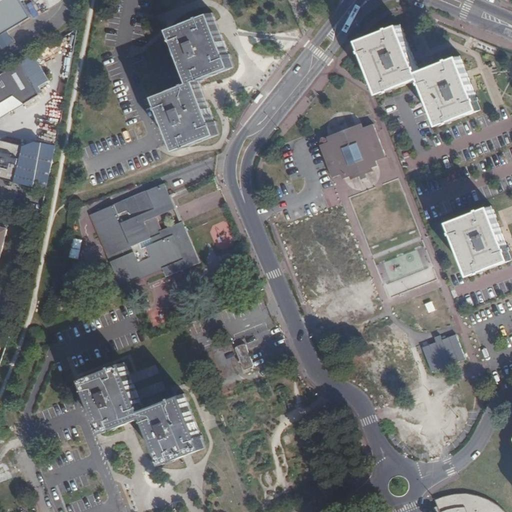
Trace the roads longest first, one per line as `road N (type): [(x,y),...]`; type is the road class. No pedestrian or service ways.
road 1 (residential): [(348,0),(234,151),(231,180),(257,237)]
road 2 (residential): [(257,237),(247,158),(364,0)]
road 3 (residential): [(257,237),(312,364),(358,398),(387,469)]
road 4 (residential): [(511,395),(467,454),(417,479)]
